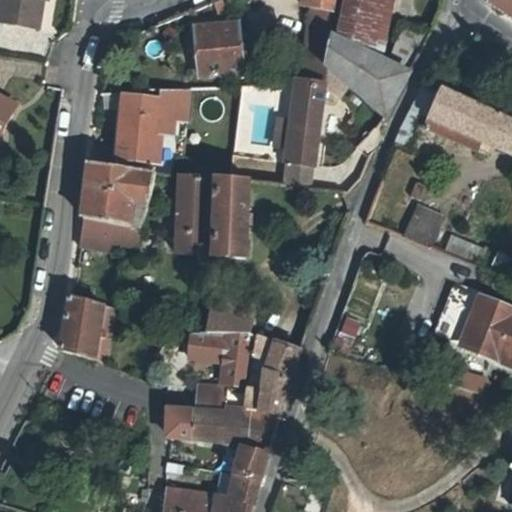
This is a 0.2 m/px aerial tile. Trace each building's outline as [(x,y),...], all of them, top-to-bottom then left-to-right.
[(47,0),(0,0),(0,27),(35,34),(40,9),(45,10),(47,0)] [(218,0),(223,11),(236,5),(234,0),(218,0)] [(325,86),(329,68),(333,38),(338,41),(347,0),(303,0),(302,7),(313,9),(299,81),(325,86)] [(347,0),(338,41),(366,53),(377,0),(347,0)] [(511,0),(491,0),(489,4),(511,16),(511,0)] [(246,24),(203,28),(205,75),(249,73),(246,24)] [(410,74),(430,36),(403,26),(388,64),(410,74)] [(333,38),(329,68),(350,86),(387,117),(410,74),(388,64),(366,53),(338,41),(333,38)] [(340,99),(344,93),(350,86),(329,68),(325,86),(325,88),(340,99)] [(315,168),(325,88),(325,86),(299,81),(292,120),(289,149),(286,165),(315,168)] [(412,112),(420,116),(431,120),(426,130),(476,152),(482,142),(511,155),(511,122),(426,83),(412,112)] [(162,129),(164,107),(166,96),(129,93),(123,154),(160,157),(162,129)] [(184,109),(164,107),(162,129),(183,131),(184,109)] [(0,128),(8,115),(0,110),(0,128)] [(420,116),(412,112),(406,123),(414,127),(420,116)] [(289,149),(292,120),(278,119),(274,147),(289,149)] [(412,151),(414,127),(406,123),(396,145),(412,151)] [(88,220),(100,222),(127,227),(135,197),(149,199),(156,170),(95,163),(88,220)] [(315,168),(286,165),(284,185),(286,185),(286,187),(312,189),(315,168)] [(205,252),(208,175),(184,172),(180,252),(205,252)] [(215,176),(212,253),(243,253),(248,180),(215,176)] [(426,186),(416,182),(410,198),(420,202),(426,186)] [(430,250),(430,248),(443,217),(418,207),(404,239),(430,250)] [(142,229),(127,227),(100,222),(96,242),(114,245),(118,236),(140,240),(142,229)] [(451,235),(444,253),(477,266),(484,249),(451,235)] [(510,271),(511,269),(511,257),(497,252),(488,270),(500,275),(510,271)] [(99,360),(117,292),(75,280),(61,343),(59,349),(64,350),(99,360)] [(472,315),(480,294),(452,285),(434,333),(465,344),(475,316),(472,315)] [(511,361),(511,306),(480,294),(472,315),(475,316),(465,344),(511,361)] [(250,339),(252,309),(252,296),(212,295),(210,332),(245,334),(250,339)] [(338,331),(355,336),(359,320),(341,316),(338,331)] [(250,339),(234,337),(231,380),(253,379),(259,348),(250,339)] [(276,346),(266,375),(290,382),(303,350),(276,346)] [(457,371),(454,385),(479,391),(483,376),(457,371)] [(203,386),(201,411),(228,413),(230,388),(203,386)] [(232,388),(232,406),(250,409),(251,389),(232,388)] [(286,392),(251,389),(250,409),(282,413),(286,392)] [(198,442),(242,449),(249,439),(250,409),(232,406),(232,413),(228,413),(201,411),(198,442)] [(166,437),(198,442),(201,411),(168,412),(166,437)] [(242,449),(236,473),(262,478),(267,454),(242,449)] [(221,494),(216,511),(245,511),(246,511),(256,506),(262,478),(236,473),(230,496),(221,494)] [(216,511),(221,494),(176,485),(170,511),(216,511)]
